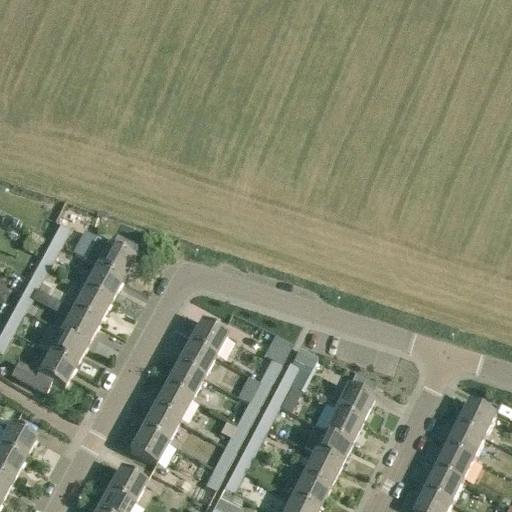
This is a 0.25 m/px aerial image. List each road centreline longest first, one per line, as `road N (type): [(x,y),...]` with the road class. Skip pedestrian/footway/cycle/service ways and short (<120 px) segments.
road 1 (residential): [(59,511),(186,271),(449,353)]
road 2 (residential): [(376,511),(449,353)]
road 3 (track): [(365,0),(511,31)]
